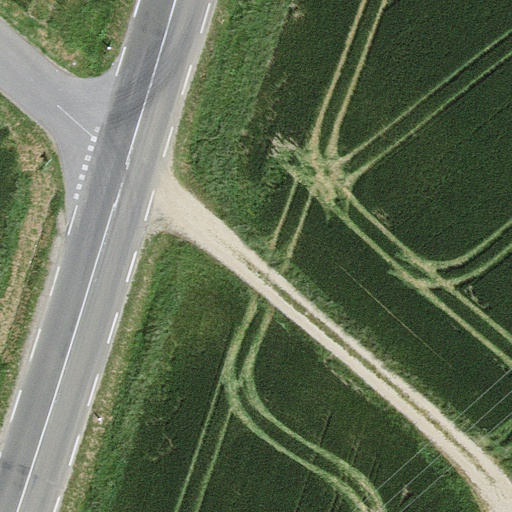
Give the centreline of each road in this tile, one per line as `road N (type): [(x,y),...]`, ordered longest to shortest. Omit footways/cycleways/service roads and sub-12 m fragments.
road 1 (track): [(126,167),(390,380),(511,507)]
road 2 (tertiary): [(29,511),(70,391),(126,167)]
road 3 (tertiary): [(126,167),(180,0)]
road 4 (unclassified): [(0,56),(126,167)]
